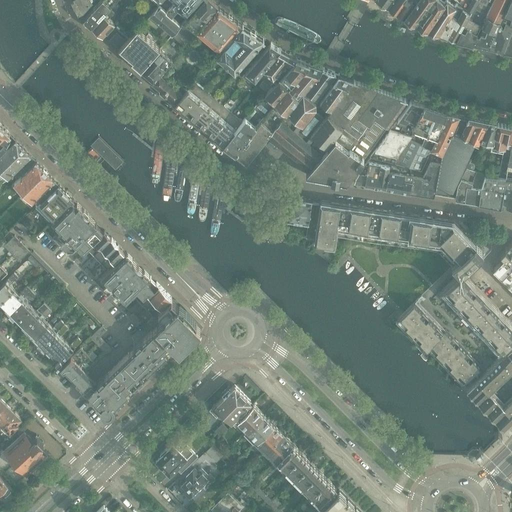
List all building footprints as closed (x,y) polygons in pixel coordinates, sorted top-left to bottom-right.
[(73,0),(79,9),(83,7),(89,0),(73,0)] [(91,25),(108,7),(110,4),(105,0),(99,0),(84,19),(86,21),(86,22),(88,24),(89,24),(91,25)] [(141,0),(135,7),(147,17),(150,14),(161,0),(141,0)] [(161,0),(150,14),(173,34),(188,15),(202,0),(161,0)] [(198,29),(218,6),(211,0),(202,0),(188,15),(173,34),(172,34),(184,45),(198,29)] [(391,0),(387,7),(404,16),(415,0),(391,0)] [(415,0),(404,16),(426,28),(445,1),(445,0),(415,0)] [(432,30),(438,33),(453,11),(456,6),(448,0),(445,0),(445,1),(426,28),(432,30)] [(468,0),(459,0),(457,5),(463,9),(464,6),(468,0)] [(468,0),(464,6),(472,11),(477,0),(468,0)] [(478,31),(482,23),(493,0),(477,0),(472,11),(464,24),(478,31)] [(493,0),(482,23),(496,30),(498,26),(502,15),(508,0),(493,0)] [(511,0),(508,0),(502,15),(511,19),(511,0)] [(457,5),(456,6),(453,11),(438,33),(447,36),(458,16),(463,9),(457,5)] [(198,29),(221,49),(242,24),(218,6),(198,29)] [(447,36),(455,39),(464,24),(472,11),(464,6),(463,9),(458,16),(447,36)] [(108,7),(91,25),(103,36),(114,23),(108,18),(113,11),(108,7)] [(482,23),(478,31),(472,44),(488,47),(496,30),(482,23)] [(488,47),(504,51),(511,29),(511,25),(505,23),(503,28),(498,26),(496,30),(488,47)] [(242,24),(221,49),(217,54),(236,71),(264,38),(242,24)] [(456,39),(472,44),(478,31),(464,24),(455,39),(456,39)] [(140,69),(141,70),(160,48),(151,41),(153,38),(148,34),(146,36),(137,28),(118,50),(128,58),(130,56),(134,59),(133,59),(134,60),(132,62),(141,69),(140,69)] [(114,35),(110,40),(119,48),(123,43),(114,35)] [(263,70),(281,49),(271,42),(245,71),(242,76),(250,82),(251,81),(253,82),(259,75),(263,70)] [(161,48),(160,48),(141,70),(142,71),(145,73),(153,81),(163,70),(173,58),(161,48)] [(263,70),(267,75),(272,79),(276,82),(297,58),(281,49),(263,70)] [(297,58),(276,82),(271,88),(267,93),(253,110),(264,119),(309,63),(297,58)] [(264,119),(256,129),(235,154),(247,163),(268,135),(302,93),(303,91),(322,68),(309,63),(264,119)] [(322,68),(303,91),(315,99),(336,73),(322,68)] [(165,72),(163,70),(153,81),(151,83),(160,90),(160,94),(165,98),(168,98),(175,105),(183,95),(161,76),(165,72)] [(263,70),(259,75),(264,79),(267,75),(263,70)] [(319,99),(329,108),(353,78),(339,74),(319,99)] [(325,113),(327,115),(343,128),(333,138),(335,140),(306,175),(347,182),(364,158),(407,98),(353,78),(329,108),(325,113)] [(267,85),(271,88),(276,82),(272,79),(269,82),(267,85)] [(194,81),(183,95),(175,105),(180,110),(182,112),(183,112),(184,113),(204,90),(194,81)] [(214,98),(204,90),(184,113),(188,117),(189,118),(194,122),(214,98)] [(314,103),(302,93),(268,135),(308,169),(333,138),(343,128),(327,115),(323,119),(313,111),(314,103)] [(196,123),(203,129),(223,106),(214,98),(194,122),(195,123),(196,124),(196,123)] [(390,162),(410,168),(420,171),(430,149),(422,145),(409,138),(411,135),(413,127),(415,124),(425,104),(412,100),(398,119),(390,129),(375,151),(370,157),(390,162)] [(413,127),(437,136),(447,112),(437,109),(432,107),(425,104),(415,124),(413,127)] [(223,106),(203,129),(209,135),(213,137),(233,113),(223,106)] [(430,149),(442,153),(459,115),(447,112),(437,136),(430,149)] [(213,137),(223,145),(243,122),(233,113),(213,137)] [(459,115),(442,153),(436,186),(453,189),(455,184),(475,143),(478,144),(479,141),(488,121),(459,115)] [(223,145),(235,154),(256,129),(245,119),(243,122),(223,145)] [(498,123),(488,121),(479,141),(494,144),(498,123)] [(0,150),(11,140),(8,136),(10,134),(6,130),(3,127),(0,123),(0,150)] [(500,176),(506,177),(511,140),(511,126),(498,123),(494,144),(492,151),(503,154),(500,176)] [(123,162),(99,138),(91,146),(115,170),(123,162)] [(154,151),(148,191),(163,205),(169,157),(176,149),(163,139),(154,151)] [(16,140),(0,155),(0,178),(3,182),(12,173),(18,179),(36,161),(30,155),(16,140)] [(185,156),(176,149),(169,157),(163,205),(176,218),(185,156)] [(412,177),(410,192),(434,196),(435,187),(436,187),(436,186),(442,153),(430,149),(420,171),(410,168),(410,177),(412,177)] [(197,166),(185,156),(176,218),(188,230),(197,166)] [(365,184),(385,188),(389,166),(390,162),(370,157),(368,161),(369,161),(365,184)] [(15,181),(38,204),(59,184),(36,161),(18,179),(15,181)] [(354,183),(365,184),(369,161),(368,161),(355,177),(354,183)] [(394,189),(410,192),(412,177),(410,177),(410,168),(390,162),(389,166),(385,188),(394,189)] [(208,175),(197,166),(188,230),(199,241),(208,175)] [(455,199),(511,210),(511,206),(511,180),(505,180),(506,177),(500,176),(499,177),(486,176),(486,175),(466,169),(458,184),(455,199)] [(221,184),(208,175),(199,241),(211,253),(221,184)] [(36,206),(50,221),(73,198),(59,184),(38,204),(36,206)] [(233,193),(221,184),(211,253),(223,265),(233,193)] [(245,202),(233,193),(223,265),(234,276),(245,202)] [(306,236),(314,238),(320,201),(312,200),(312,199),(290,196),(287,219),(308,222),(306,236)] [(102,275),(107,280),(112,285),(107,290),(105,292),(123,311),(127,307),(123,303),(133,293),(155,315),(160,310),(166,316),(142,340),(141,339),(140,339),(138,340),(137,341),(136,341),(135,342),(135,344),(134,345),(134,346),(135,347),(104,376),(104,375),(102,376),(101,376),(100,377),(99,377),(98,378),(97,380),(97,381),(97,382),(86,372),(85,370),(95,361),(80,347),(60,366),(64,370),(64,369),(75,380),(76,381),(87,392),(87,393),(99,404),(103,408),(102,408),(102,409),(103,410),(103,411),(104,412),(105,413),(106,413),(107,414),(108,414),(109,414),(110,413),(111,413),(112,412),(112,411),(113,410),(113,409),(113,408),(156,366),(157,367),(162,363),(161,362),(198,325),(172,298),(157,282),(156,282),(151,277),(150,276),(126,252),(104,230),(103,231),(94,221),(95,220),(77,202),(76,203),(73,200),(74,199),(73,198),(50,221),(51,221),(51,222),(53,220),(54,220),(56,223),(61,229),(52,237),(68,253),(73,253),(79,247),(83,251),(87,248),(108,270),(102,275)] [(438,252),(459,273),(462,270),(463,271),(470,264),(483,251),(454,221),(431,217),(320,201),(314,238),(314,242),(335,246),(337,236),(432,251),(438,252)] [(255,210),(245,202),(234,276),(237,279),(245,279),(255,210)] [(268,220),(255,210),(245,279),(260,279),(268,220)] [(283,231),(268,220),(260,279),(275,279),(281,234),(283,231)] [(4,246),(19,261),(30,251),(15,235),(4,246)] [(511,240),(500,252),(505,256),(493,269),(511,288),(511,240)] [(31,253),(41,263),(43,260),(34,251),(31,253)] [(40,264),(32,256),(28,259),(36,267),(40,264)] [(43,260),(41,263),(49,271),(51,269),(43,260)] [(51,269),(49,271),(58,280),(60,278),(51,269)] [(462,270),(459,273),(439,292),(440,293),(439,294),(495,352),(496,351),(496,352),(503,346),(502,346),(511,338),(511,337),(511,323),(463,271),(462,270)] [(0,302),(15,289),(10,284),(18,275),(14,272),(0,285),(0,302)] [(60,278),(58,280),(64,286),(66,284),(60,278)] [(0,302),(0,304),(7,312),(31,289),(27,285),(19,293),(15,289),(0,302)] [(7,312),(16,321),(31,306),(26,301),(35,293),(31,289),(7,312)] [(16,321),(24,329),(48,306),(44,302),(35,310),(31,306),(16,321)] [(446,328),(443,331),(431,319),(415,302),(395,320),(424,351),(426,349),(432,354),(462,385),(476,372),(477,373),(478,372),(477,371),(482,366),(474,358),(473,358),(467,352),(468,352),(460,343),(459,344),(453,338),(454,337),(446,328)] [(73,307),(77,311),(81,307),(77,303),(73,307)] [(48,306),(24,329),(33,338),(48,323),(43,318),(52,310),(48,306)] [(81,307),(77,311),(82,316),(86,312),(81,307)] [(136,317),(133,320),(137,325),(141,322),(136,317)] [(48,323),(33,338),(41,346),(65,323),(61,319),(53,327),(48,323)] [(41,346),(50,355),(65,340),(60,335),(68,327),(65,323),(41,346)] [(90,337),(106,354),(111,349),(100,337),(107,330),(102,325),(90,337)] [(65,340),(50,355),(58,363),(82,340),(78,336),(70,344),(65,340)] [(355,371),(327,343),(320,350),(348,378),(355,371)] [(511,344),(467,388),(503,427),(511,418),(511,344)] [(232,419),(235,421),(238,419),(237,419),(252,404),(250,402),(251,401),(235,385),(212,407),(220,416),(224,411),(232,419)] [(0,424),(1,425),(15,412),(11,408),(6,403),(0,409),(0,424)] [(238,419),(235,421),(245,431),(248,429),(263,414),(253,403),(252,404),(237,419),(238,419)] [(15,412),(1,425),(0,426),(5,431),(7,430),(10,433),(19,425),(17,423),(21,418),(15,412)] [(248,429),(258,439),(273,424),(263,414),(248,429)] [(273,424),(258,439),(254,443),(264,453),(283,434),(273,424)] [(28,434),(24,431),(22,434),(21,433),(21,434),(4,451),(0,454),(0,466),(17,485),(27,475),(44,459),(45,459),(45,458),(48,455),(44,452),(45,451),(42,448),(41,449),(40,448),(45,443),(43,441),(44,440),(39,436),(37,434),(32,439),(31,438),(32,438),(28,434)] [(278,459),(293,444),(283,434),(264,453),(274,463),(276,461),(278,459)] [(180,451),(173,444),(168,449),(167,448),(160,455),(161,456),(156,461),(170,475),(177,469),(181,473),(198,456),(186,445),(180,451)] [(214,444),(207,451),(217,462),(224,454),(214,444)] [(276,461),(285,470),(302,453),(293,444),(278,459),(276,461)] [(483,453),(479,449),(478,450),(477,449),(473,450),(469,453),(469,457),(472,460),(477,455),(479,457),(483,454),(483,453)] [(302,453),(285,470),(293,478),(310,461),(302,453)] [(293,478),(302,487),(319,470),(310,461),(293,478)] [(216,480),(212,476),(210,473),(208,475),(202,468),(198,472),(195,468),(186,476),(188,478),(182,485),(186,490),(184,492),(189,498),(202,486),(206,490),(216,480)] [(302,487),(310,495),(327,479),(319,470),(302,487)] [(0,474),(0,492),(4,496),(5,495),(6,495),(11,491),(11,489),(12,488),(0,474)] [(327,479),(310,495),(319,505),(336,488),(327,479)] [(195,501),(201,507),(210,498),(216,492),(210,486),(204,492),(195,501)] [(363,511),(357,506),(355,508),(354,507),(356,505),(349,497),(346,499),(345,498),(347,496),(341,489),(338,492),(338,491),(315,511),(363,511)] [(240,511),(239,510),(241,507),(228,493),(212,508),(216,511),(222,511),(223,511),(240,511)]
